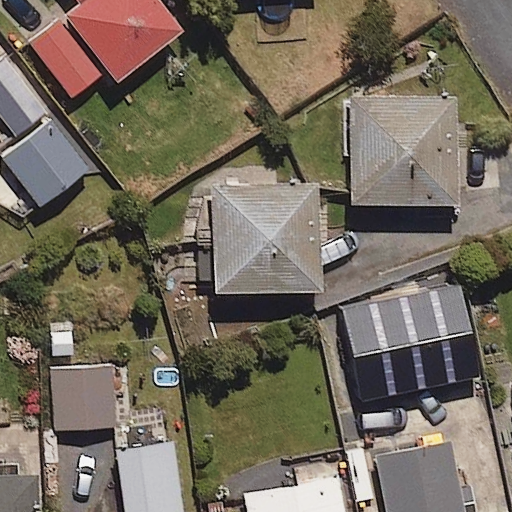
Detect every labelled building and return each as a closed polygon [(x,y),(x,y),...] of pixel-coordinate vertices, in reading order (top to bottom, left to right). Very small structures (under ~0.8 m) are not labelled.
[(74,0),(61,11),(114,78),(181,25),(160,0),(74,0)] [(52,17),(27,35),(69,92),(94,73),(52,17)] [(1,56),(0,56),(0,115),(13,132),(42,110),(1,56)] [(455,91),(348,93),(349,197),(456,196),(455,91)] [(0,151),(0,153),(36,202),(85,166),(49,116),(0,151)] [(315,178),(210,180),(212,286),(317,284),(315,178)] [(433,297),(358,313),(375,387),(469,367),(467,355),(481,351),(463,269),(428,276),(433,297)] [(345,310),(320,316),(334,382),(359,377),(345,310)] [(69,329),(48,331),(50,354),(70,353),(69,329)] [(111,363),(49,366),(52,426),(113,423),(111,363)] [(464,511),(450,437),(374,451),(385,511),(464,511)] [(178,511),(169,441),(112,448),(120,511),(178,511)] [(0,511),(36,511),(36,471),(0,472),(0,511)] [(246,511),(344,511),(336,471),(242,489),(246,511)]
